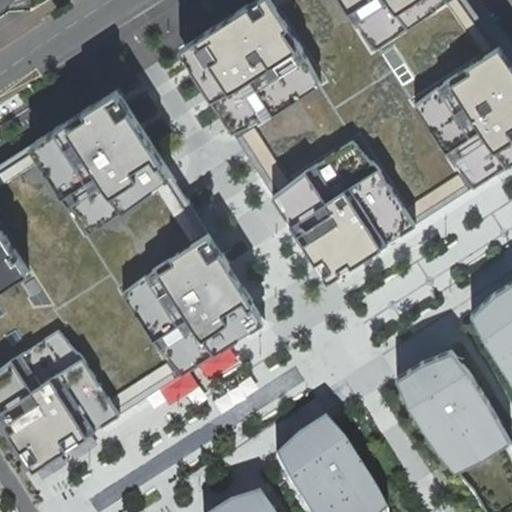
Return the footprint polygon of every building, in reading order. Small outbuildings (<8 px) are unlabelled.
[(511,60),(472,0),(245,0),(169,49),(324,288),(511,166),(511,60)] [(117,86),(0,161),(0,413),(34,467),(266,318),(117,86)] [(511,280),(496,292),(473,312),(488,338),(511,375),(511,280)] [(421,360),(397,377),(411,406),(441,452),(459,472),(490,458),(511,444),(511,434),(495,403),(474,370),(456,347),(421,360)] [(300,438),(277,459),(289,482),(308,511),(388,511),(378,491),(347,443),(327,421),(300,438)] [(231,504),(219,511),(272,511),(261,495),(231,504)]
